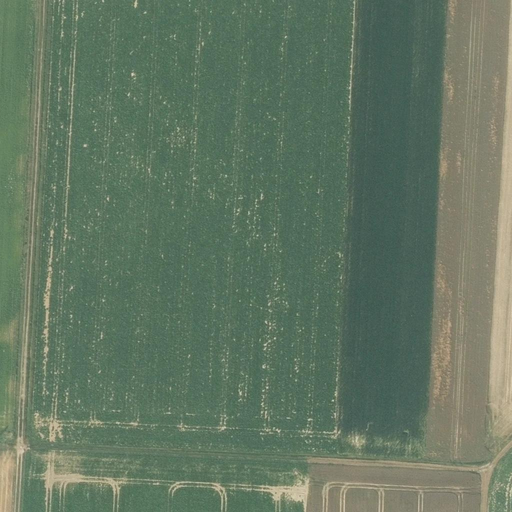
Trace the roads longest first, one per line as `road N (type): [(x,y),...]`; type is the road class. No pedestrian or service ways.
road 1 (track): [(20,446),(483,465)]
road 2 (track): [(41,0),(20,446)]
